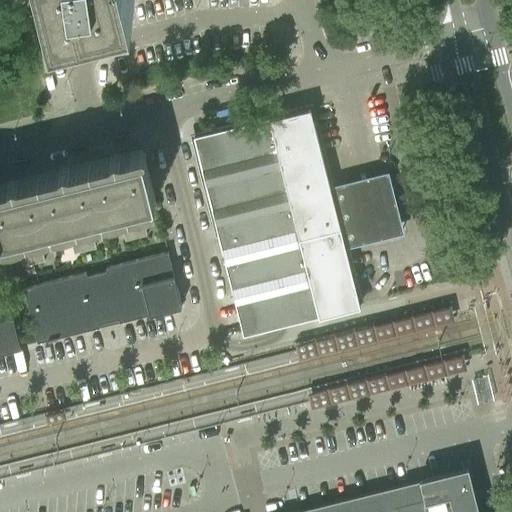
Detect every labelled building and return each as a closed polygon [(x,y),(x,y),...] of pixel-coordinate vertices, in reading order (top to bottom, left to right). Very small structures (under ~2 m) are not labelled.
[(51,0),(54,9),(88,0),(51,0)] [(344,240),(329,179),(310,106),(194,135),(243,333),(360,304),(344,240)] [(0,236),(155,197),(143,152),(0,187),(0,236)] [(389,164),(329,179),(344,240),(405,225),(389,164)] [(145,224),(133,227),(136,236),(147,234),(145,224)] [(123,229),(125,239),(136,236),(133,227),(123,229)] [(93,237),(82,240),(85,249),(96,246),(93,237)] [(71,242),(74,252),(85,249),(82,240),(71,242)] [(181,304),(168,250),(106,266),(107,269),(87,274),(86,271),(24,286),(37,340),(99,325),(98,321),(118,316),(119,320),(181,304)] [(42,250),(31,252),(33,262),(45,259),(42,250)] [(20,255),(22,265),(33,262),(31,252),(20,255)] [(0,292),(0,349),(17,345),(4,291),(0,292)] [(488,373),(472,376),(477,401),(494,397),(488,373)] [(480,511),(468,463),(419,475),(420,478),(283,511),(480,511)]
